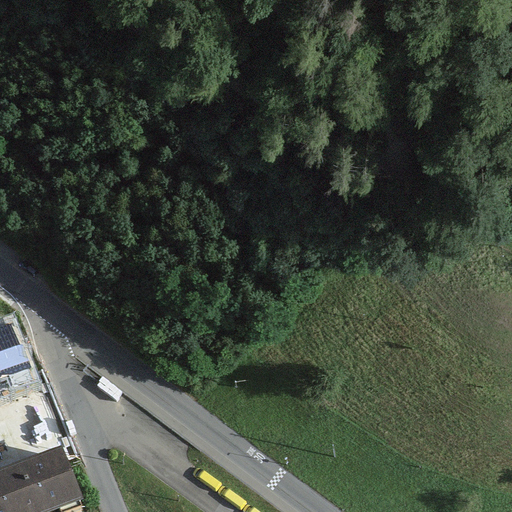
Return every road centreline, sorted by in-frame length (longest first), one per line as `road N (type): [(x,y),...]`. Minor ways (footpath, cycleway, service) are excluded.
road 1 (track): [(269,0),(380,113),(396,146),(390,159),(372,164),(100,0)]
road 2 (tertiary): [(311,511),(0,277)]
road 3 (unknown): [(73,404),(204,496)]
road 4 (track): [(390,159),(486,232)]
